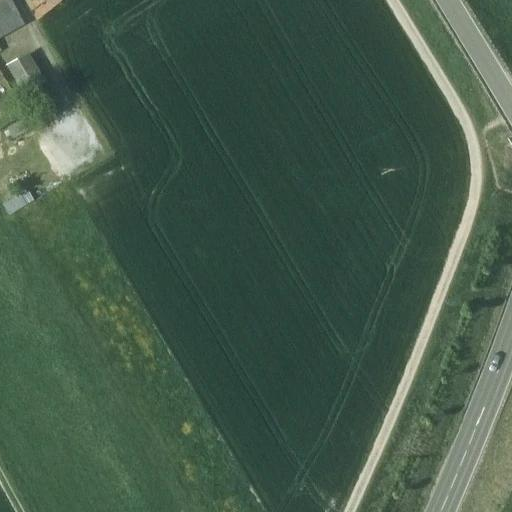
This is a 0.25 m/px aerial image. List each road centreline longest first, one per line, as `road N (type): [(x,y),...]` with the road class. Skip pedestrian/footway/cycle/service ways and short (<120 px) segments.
road 1 (track): [(347,511),(441,297),(478,176),(471,134),(393,0)]
road 2 (primary): [(440,511),(511,327)]
road 3 (residential): [(511,102),(448,0)]
